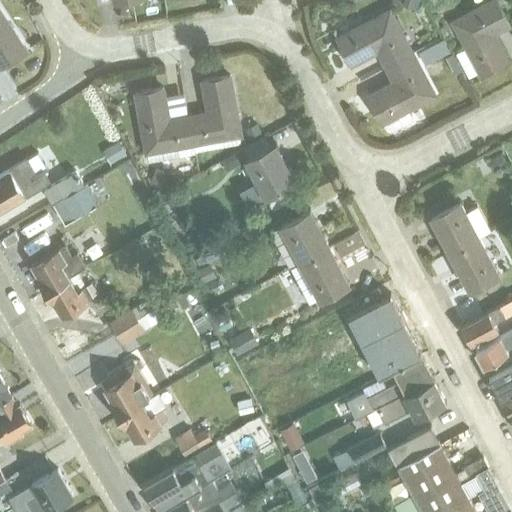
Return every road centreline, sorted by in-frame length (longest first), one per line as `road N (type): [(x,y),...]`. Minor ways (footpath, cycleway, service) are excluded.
road 1 (residential): [(511,452),(368,177)]
road 2 (residential): [(137,511),(0,280)]
road 3 (residential): [(282,15),(87,58)]
road 4 (residential): [(368,177),(282,15)]
road 5 (residential): [(511,104),(368,177)]
